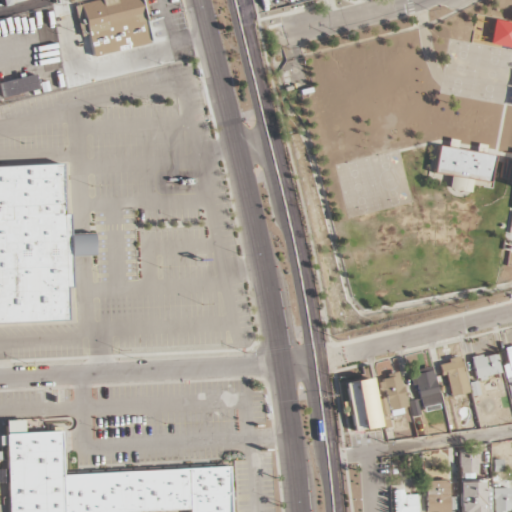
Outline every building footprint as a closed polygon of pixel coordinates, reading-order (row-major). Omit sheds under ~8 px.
[(90,56),(150,44),(141,0),(138,0),(135,1),(134,0),(93,0),(79,3),(90,56)] [(0,98),(36,93),(34,79),(0,83),(0,98)] [(431,173),(450,176),(448,189),(471,192),(472,183),(490,185),(494,155),(478,153),(450,148),(435,146),(431,173)] [(0,167),(59,164),(62,215),(66,215),(67,236),(90,235),(91,256),(69,257),(71,288),(65,289),(66,321),(0,323),(0,167)] [(511,347),(504,350),(507,364),(502,366),(509,401),(511,400),(511,347)] [(499,374),(495,354),(471,358),(475,382),(485,380),(484,377),(499,374)] [(446,359),(447,363),(440,364),(448,398),(467,393),(458,357),(446,359)] [(411,371),(421,413),(440,409),(430,367),(411,371)] [(384,375),(386,380),(377,382),(379,390),(384,389),(388,411),(405,407),(398,372),(384,375)] [(351,432),(378,428),(370,378),(343,382),(351,432)] [(388,415),(385,398),(377,400),(379,416),(388,415)] [(22,421),(4,421),(5,434),(23,433),(22,421)] [(5,511),(2,436),(57,432),(59,476),(224,468),(227,511),(5,511)] [(478,474),(477,449),(458,449),(459,474),(478,474)] [(424,482),(425,511),(448,511),(447,481),(424,482)] [(458,483),(459,511),(488,511),(488,489),(481,489),(481,482),(458,483)] [(511,511),(511,508),(511,489),(493,489),(493,511),(511,511)] [(415,511),(415,495),(402,496),(402,490),(392,491),(392,511),(415,511)]
